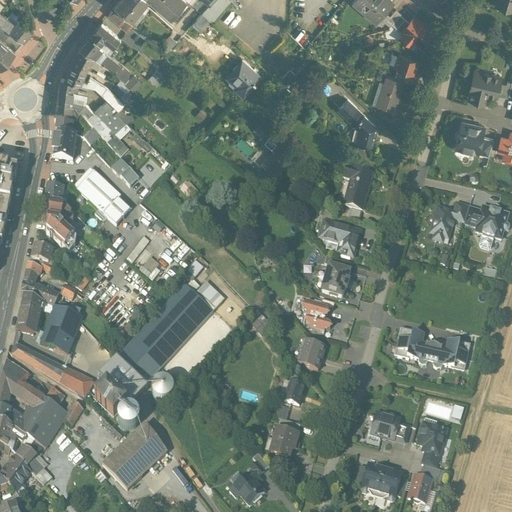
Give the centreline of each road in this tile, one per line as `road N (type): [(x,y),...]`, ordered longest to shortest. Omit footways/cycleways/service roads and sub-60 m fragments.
road 1 (residential): [(322,511),(462,25)]
road 2 (track): [(360,378),(480,405),(511,295)]
road 3 (secondary): [(0,318),(39,132),(25,101)]
